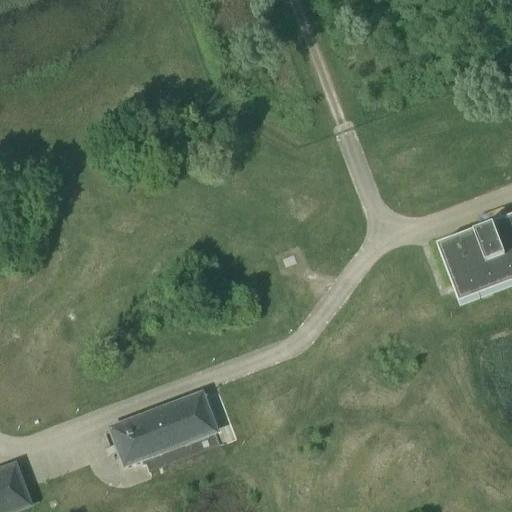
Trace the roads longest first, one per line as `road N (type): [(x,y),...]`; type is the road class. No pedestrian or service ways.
road 1 (unclassified): [(0,450),(16,453),(284,354),(311,332),(383,238)]
road 2 (unclassified): [(383,238),(292,0)]
road 3 (unclassified): [(383,238),(423,235),(511,201)]
